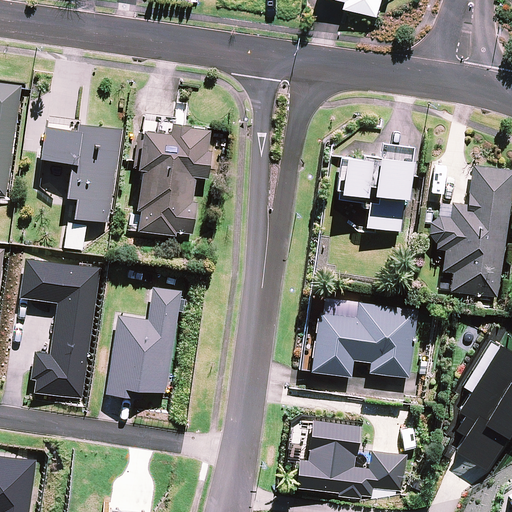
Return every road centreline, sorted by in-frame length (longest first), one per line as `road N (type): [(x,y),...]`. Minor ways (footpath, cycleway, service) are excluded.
road 1 (residential): [(287,58),(241,452)]
road 2 (residential): [(0,16),(287,58)]
road 3 (residential): [(241,452),(0,419)]
road 4 (residential): [(287,58),(459,85)]
